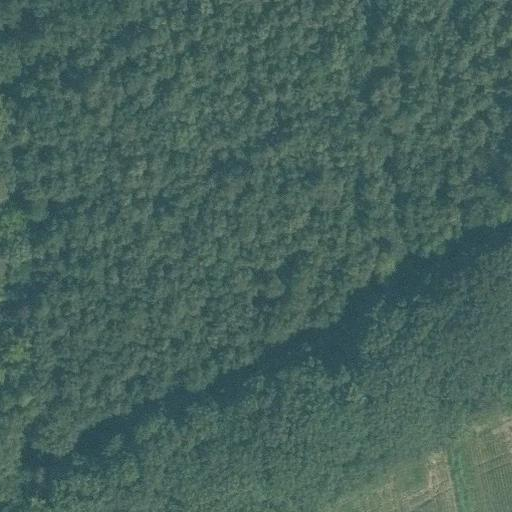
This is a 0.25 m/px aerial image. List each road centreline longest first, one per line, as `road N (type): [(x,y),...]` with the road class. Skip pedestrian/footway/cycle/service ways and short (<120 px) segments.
road 1 (track): [(103,511),(511,296)]
road 2 (track): [(43,511),(0,314)]
